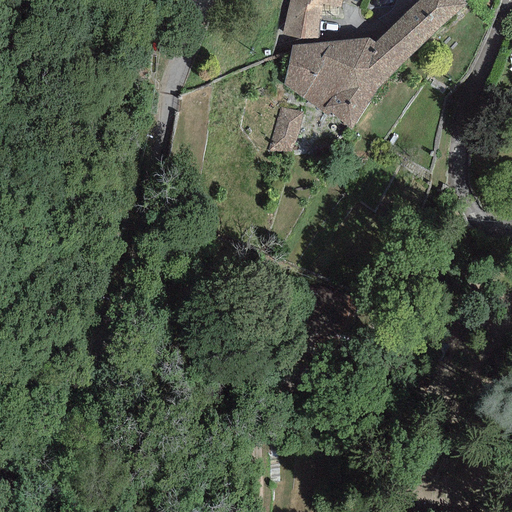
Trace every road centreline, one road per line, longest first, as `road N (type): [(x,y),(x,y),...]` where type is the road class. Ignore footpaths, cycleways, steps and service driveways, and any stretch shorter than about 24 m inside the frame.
road 1 (residential): [(131,285),(172,87),(203,0)]
road 2 (residential): [(511,232),(479,217),(459,176),(473,98),(509,0)]
road 3 (unclassified): [(0,508),(131,285)]
